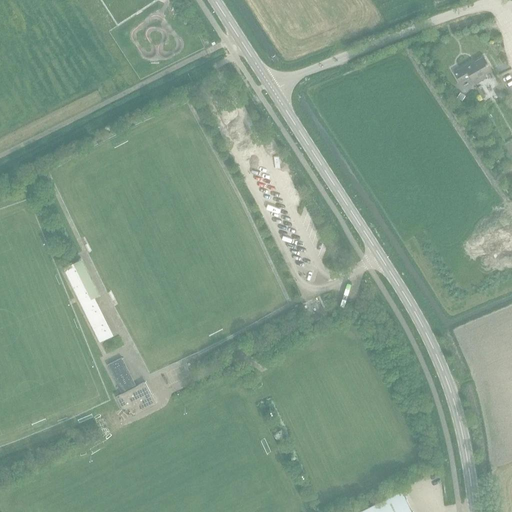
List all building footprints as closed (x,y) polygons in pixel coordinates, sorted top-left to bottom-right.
[(65,0),(57,0),(47,6),(51,13),(67,4),(65,0)] [(39,3),(23,13),(28,20),(43,10),(39,3)] [(71,12),(66,15),(69,20),(84,11),(80,5),(75,9),(74,8),(70,11),(71,12)] [(35,25),(31,28),(34,33),(49,24),(45,19),(40,22),(39,21),(35,24),(35,25)] [(79,25),(75,28),(78,34),(92,24),(89,19),(84,22),(83,22),(79,25)] [(10,28),(0,33),(0,42),(14,35),(10,28)] [(88,39),(83,42),(87,47),(101,38),(97,33),(92,36),(92,35),(87,38),(88,39)] [(48,41),(32,49),(36,57),(52,48),(48,41)] [(8,48),(3,50),(6,56),(21,48),(18,43),(13,45),(12,44),(8,47),(8,48)] [(97,52),(92,55),(95,60),(110,51),(106,46),(101,49),(100,48),(96,51),(97,52)] [(55,55),(39,64),(43,71),(59,62),(55,55)] [(483,74),(491,70),(483,56),(472,62),(471,61),(453,71),(459,82),(470,76),(472,79),(482,73),(483,74)] [(16,62),(11,65),(14,70),(29,62),(26,57),(20,60),(20,59),(15,61),(16,62)] [(62,65),(57,68),(61,73),(75,64),(71,59),(66,62),(66,61),(61,64),(62,65)] [(101,69),(85,78),(88,85),(105,76),(101,69)] [(82,70),(67,80),(71,87),(87,77),(82,70)] [(23,76),(18,79),(21,84),(36,76),(33,71),(27,74),(27,73),(22,75),(23,76)] [(30,90),(25,93),(28,98),(43,91),(40,85),(35,88),(35,87),(34,87),(30,89),(30,90)] [(47,98),(31,107),(35,114),(51,105),(47,98)] [(14,106),(0,113),(0,118),(2,122),(18,114),(14,106)] [(63,267),(100,341),(114,335),(95,296),(100,294),(82,258),(63,267)] [(121,357),(107,364),(121,393),(116,396),(123,410),(128,407),(132,415),(156,403),(145,381),(136,386),(121,357)] [(412,511),(401,489),(354,511),(412,511)]
